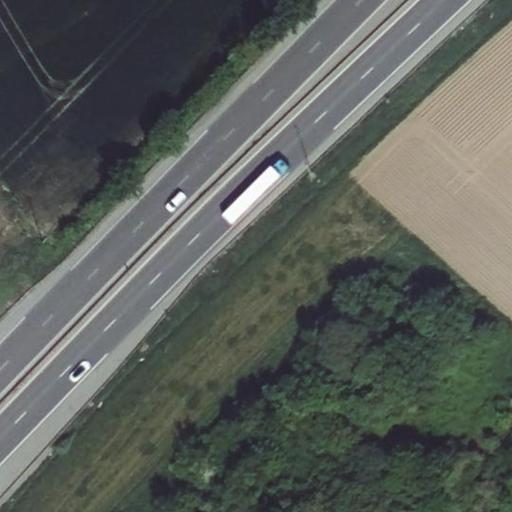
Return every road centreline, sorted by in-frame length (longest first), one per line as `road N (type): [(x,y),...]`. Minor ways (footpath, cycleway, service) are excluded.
road 1 (trunk): [(0,438),(444,0)]
road 2 (trunk): [(363,0),(0,371)]
